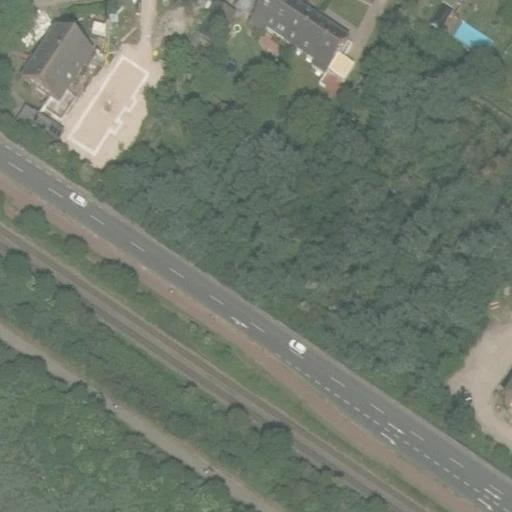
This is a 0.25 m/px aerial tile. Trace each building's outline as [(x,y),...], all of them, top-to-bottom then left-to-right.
[(265,29),(285,42),(306,9),(291,0),(260,0),(245,24),(262,34),(265,29)] [(208,25),(232,34),(241,10),(217,1),(208,25)] [(324,20),(306,9),(285,42),(329,70),(340,53),(351,36),(324,20)] [(181,14),(171,34),(182,40),(192,20),(181,14)] [(79,38),(62,25),(22,80),(48,99),(42,107),(59,120),(75,98),(67,91),(97,51),(79,38)] [(340,53),(329,70),(320,84),(336,94),(356,63),(340,53)] [(130,117),(117,137),(134,149),(147,128),(130,117)]
